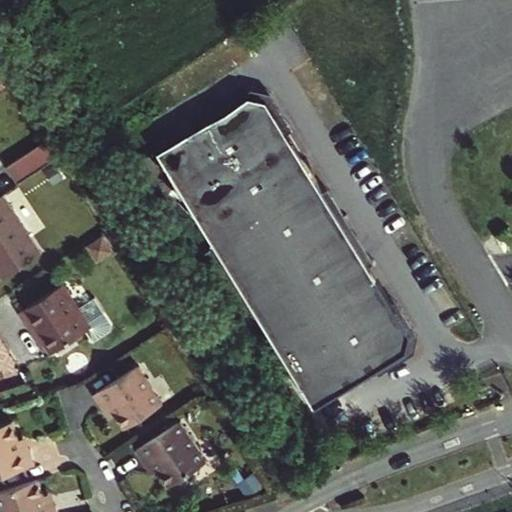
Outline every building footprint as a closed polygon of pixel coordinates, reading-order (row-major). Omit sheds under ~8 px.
[(263,98),(173,153),(329,406),(422,351),(423,334),(280,101),(263,98)] [(23,183),(61,158),(50,141),(11,165),(23,183)] [(0,197),(0,263),(8,276),(44,252),(7,193),(0,197)] [(40,334),(45,330),(58,350),(96,324),(68,281),(25,309),(40,334)] [(98,296),(86,303),(99,323),(111,316),(98,296)] [(95,390),(103,403),(113,397),(120,409),(130,424),(164,402),(138,362),(95,390)] [(120,409),(113,397),(103,403),(111,415),(120,409)] [(0,476),(32,467),(40,464),(36,448),(26,451),(23,438),(18,420),(9,423),(0,425),(0,476)] [(137,455),(145,467),(154,462),(162,474),(170,488),(205,466),(180,427),(137,455)] [(36,448),(32,436),(23,438),(26,451),(36,448)] [(162,474),(154,462),(145,467),(153,480),(162,474)] [(52,491),(48,477),(38,480),(7,490),(13,511),(67,511),(64,500),(55,502),(52,491)] [(64,500),(60,488),(52,491),(55,502),(64,500)]
